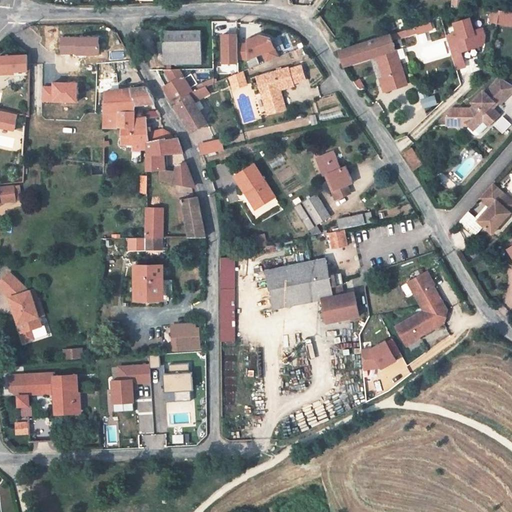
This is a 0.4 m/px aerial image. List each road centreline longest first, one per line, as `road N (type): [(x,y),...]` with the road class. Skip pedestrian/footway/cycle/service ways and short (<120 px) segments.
road 1 (residential): [(114,12),(192,155),(212,237),(214,456)]
road 2 (residential): [(275,12),(318,41),(437,228)]
road 3 (unclassified): [(0,456),(76,463),(214,456)]
road 4 (residential): [(114,12),(275,12)]
road 5 (residential): [(437,228),(478,299),(511,337)]
